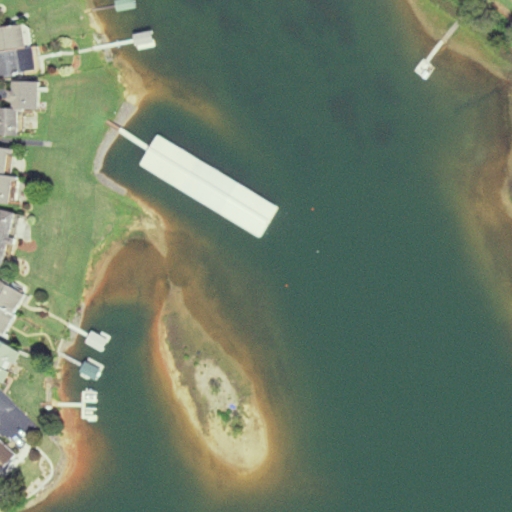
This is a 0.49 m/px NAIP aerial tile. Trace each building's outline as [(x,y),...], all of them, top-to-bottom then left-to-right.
[(127,7),(125,0),(106,0),(109,11),(127,7)] [(0,27),(0,77),(36,73),(33,47),(25,48),(22,25),(0,27)] [(37,83),(7,83),(7,110),(0,109),(0,135),(37,135),(37,83)] [(171,147),(164,158),(171,162),(160,181),(245,231),(255,214),(252,213),(260,199),(171,147)] [(9,178),(11,150),(0,149),(0,204),(14,205),(15,179),(9,178)] [(0,267),(3,268),(11,214),(0,212),(0,267)] [(0,334),(4,336),(23,291),(0,280),(0,334)] [(0,382),(4,384),(16,350),(0,344),(0,382)] [(0,471),(13,458),(0,445),(0,471)]
